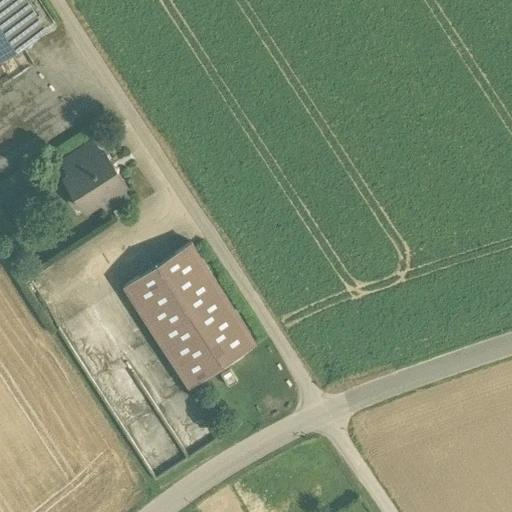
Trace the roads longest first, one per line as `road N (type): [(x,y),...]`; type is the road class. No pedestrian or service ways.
road 1 (track): [(391,511),(59,0)]
road 2 (unclassified): [(511,348),(301,421),(159,511)]
